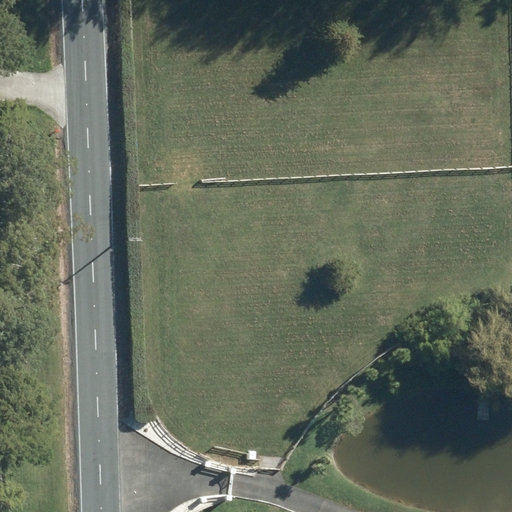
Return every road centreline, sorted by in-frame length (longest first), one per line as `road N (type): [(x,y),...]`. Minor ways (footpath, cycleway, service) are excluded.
road 1 (unclassified): [(99,511),(81,0)]
road 2 (unknown): [(97,436),(352,511)]
